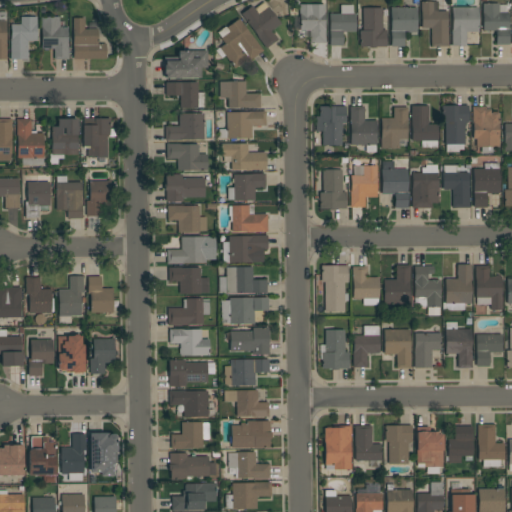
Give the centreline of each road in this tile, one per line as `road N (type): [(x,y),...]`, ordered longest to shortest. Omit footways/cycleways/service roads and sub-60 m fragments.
road 1 (residential): [(134,42),(142,511)]
road 2 (residential): [(297,78),(301,511)]
road 3 (residential): [(297,78),(511,76)]
road 4 (residential): [(299,238),(511,236)]
road 5 (residential): [(300,400),(511,397)]
road 6 (residential): [(0,406),(141,405)]
road 7 (residential): [(0,248),(138,247)]
road 8 (residential): [(0,91),(137,90)]
